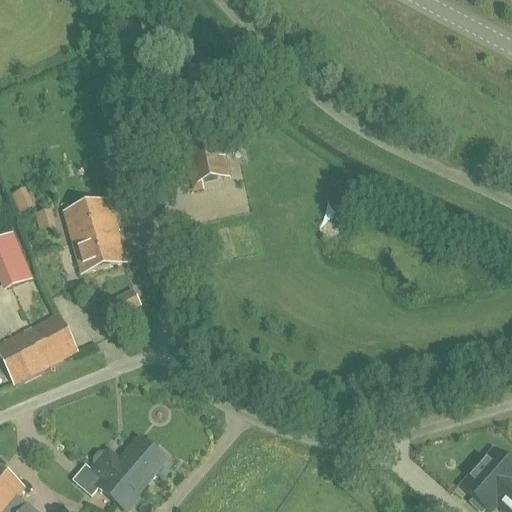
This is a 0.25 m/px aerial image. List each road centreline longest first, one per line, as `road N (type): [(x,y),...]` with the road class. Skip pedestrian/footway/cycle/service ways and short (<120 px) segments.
road 1 (unclassified): [(511,409),(379,447),(309,441),(243,419),(202,392),(168,349)]
road 2 (unclassified): [(218,0),(325,109),(511,204)]
road 3 (unclassified): [(168,349),(136,0)]
